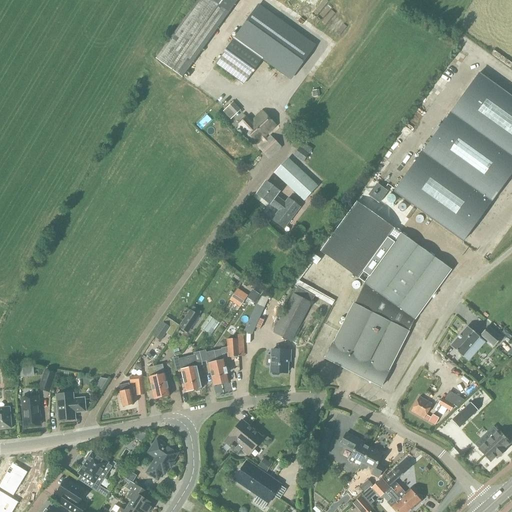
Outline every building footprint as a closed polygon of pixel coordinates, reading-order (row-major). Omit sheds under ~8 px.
[(181,78),(202,49),(228,13),(237,0),(198,0),(190,11),(155,59),(181,78)] [(245,84),(263,59),(290,79),(314,47),(259,7),(217,64),(245,84)] [(463,37),(460,40),(472,49),(475,45),(463,37)] [(463,242),(511,173),(511,96),(479,73),(393,192),(463,242)] [(224,111),(230,118),(240,109),(233,102),(224,111)] [(247,118),(240,124),(238,126),(244,131),(256,145),(276,126),(262,111),(251,121),(248,117),(247,118)] [(414,119),(410,125),(415,128),(419,121),(414,119)] [(401,130),(395,139),(403,145),(410,136),(401,130)] [(271,140),(259,153),(267,161),(279,147),(271,140)] [(395,142),(389,152),(395,155),(401,145),(395,142)] [(304,162),(308,156),(300,149),(295,155),(304,162)] [(304,200),(316,187),(286,160),(274,173),(304,200)] [(285,202),(276,196),(279,192),(266,181),(256,194),(270,204),(279,210),(272,219),(283,227),(299,206),(288,198),(285,202)] [(376,183),(367,196),(379,204),(387,191),(376,183)] [(451,270),(357,202),(320,251),(365,284),(362,292),(359,290),(324,358),(381,387),(415,319),(451,270)] [(329,291),(327,296),(299,281),(310,261),(305,258),(291,283),(332,305),(338,295),(329,291)] [(326,281),(334,270),(329,266),(328,267),(321,261),(314,272),(326,281)] [(254,287),(247,298),(255,303),(262,293),(254,287)] [(236,291),(232,297),(241,304),(245,298),(236,291)] [(291,341),(311,303),(293,294),(273,332),(291,341)] [(257,304),(263,307),(266,301),(260,298),(257,304)] [(223,308),(227,313),(237,307),(233,301),(223,308)] [(188,332),(199,316),(191,311),(180,327),(188,332)] [(209,316),(200,328),(207,333),(216,321),(209,316)] [(160,340),(169,326),(163,322),(154,336),(160,340)] [(489,325),(481,334),(494,344),(501,336),(489,325)] [(467,327),(450,346),(463,357),(480,338),(467,327)] [(229,357),(243,356),(243,336),(239,336),(239,339),(228,340),(229,357)] [(289,361),(289,350),(272,349),(271,355),(266,355),(266,365),(271,365),(271,372),(271,373),(272,375),(278,375),(279,374),(280,372),(286,372),(287,360),(289,361)] [(221,383),(229,381),(224,359),(215,361),(221,383)] [(215,384),(221,383),(215,361),(208,363),(213,384),(213,385),(215,384)] [(431,364),(420,384),(425,387),(437,367),(431,364)] [(161,397),(169,395),(167,384),(164,373),(162,365),(154,367),(156,375),(158,384),(161,397)] [(196,366),(188,368),(193,389),(194,389),(194,390),(195,391),(199,390),(199,389),(199,388),(201,388),(196,366)] [(153,399),(161,397),(158,384),(156,375),(154,367),(148,369),(150,376),(148,377),(150,384),(153,399)] [(185,391),(193,389),(192,384),(188,368),(180,369),(184,384),(185,391)] [(470,388),(475,383),(458,368),(453,373),(470,388)] [(44,370),(39,388),(50,391),(56,374),(44,370)] [(142,377),(130,378),(131,383),(136,382),(137,395),(143,394),(142,377)] [(122,406),(123,406),(133,404),(130,389),(129,389),(120,391),(119,391),(122,406)] [(72,394),(56,395),(57,405),(53,406),(54,412),(57,412),(58,421),(74,419),(74,412),(85,411),(84,398),(73,399),(72,394)] [(37,397),(21,398),(24,426),(40,425),(37,397)] [(423,419),(432,404),(420,397),(411,412),(423,419)] [(454,405),(442,399),(439,404),(450,411),(454,405)] [(478,410),(471,403),(452,420),(459,428),(478,410)] [(0,428),(10,428),(9,408),(0,408),(0,428)] [(433,415),(429,421),(435,425),(439,419),(433,415)] [(248,456),(264,436),(242,419),(224,442),(238,453),(241,451),(248,456)] [(332,430),(323,428),(317,447),(326,450),(332,430)] [(498,431),(479,449),(490,461),(496,456),(497,458),(506,450),(504,448),(509,443),(505,438),(503,436),(498,431)] [(368,452),(370,448),(363,445),(365,441),(346,433),(339,445),(353,452),(350,456),(362,463),(368,452)] [(157,440),(156,439),(148,452),(156,456),(146,472),(157,479),(162,472),(164,473),(177,452),(163,443),(163,441),(159,439),(157,440)] [(130,442),(127,446),(134,450),(137,446),(130,442)] [(368,452),(362,463),(374,469),(371,474),(378,478),(384,467),(378,463),(383,455),(370,448),(368,452)] [(107,463),(92,453),(79,473),(80,474),(77,479),(96,491),(95,490),(110,466),(106,464),(107,463)] [(267,471),(271,464),(263,459),(259,466),(267,471)] [(268,502),(280,484),(247,461),(235,480),(268,502)] [(5,475),(0,483),(0,488),(13,496),(17,490),(18,491),(22,485),(20,484),(28,472),(13,463),(10,467),(10,466),(6,472),(7,473),(5,475)] [(437,465),(433,469),(439,474),(443,471),(437,465)] [(393,491),(397,495),(403,490),(395,480),(402,473),(397,467),(382,479),(390,487),(390,488),(393,491)] [(65,479),(56,494),(63,498),(63,500),(64,501),(61,505),(59,503),(58,504),(71,511),(82,511),(86,506),(80,501),(85,492),(65,479)] [(152,479),(147,487),(153,491),(158,482),(152,479)] [(381,495),(390,487),(382,479),(365,495),(368,499),(378,491),(381,495)] [(128,504),(139,511),(147,511),(148,511),(149,511),(152,507),(151,505),(153,503),(140,496),(144,489),(130,480),(125,487),(130,490),(127,496),(131,499),(128,504)] [(365,492),(373,485),(369,480),(361,486),(365,492)] [(104,488),(100,494),(105,497),(109,491),(104,488)] [(400,499),(411,510),(420,501),(410,490),(400,499)] [(2,492),(0,495),(0,511),(12,511),(15,508),(13,507),(16,502),(18,503),(19,502),(12,498),(2,492)] [(361,511),(367,511),(373,508),(362,495),(353,502),(361,511)] [(395,511),(408,511),(411,510),(400,499),(391,507),(395,511)]
